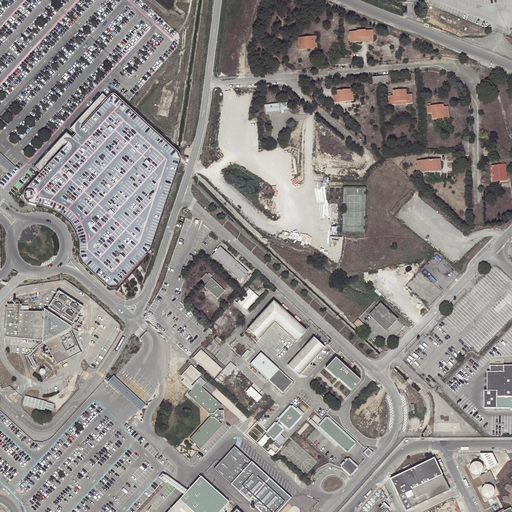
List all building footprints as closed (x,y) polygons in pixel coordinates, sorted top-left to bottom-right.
[(358,31),(349,32),(350,42),(361,41),(361,38),(373,37),(372,30),(365,31),(365,30),(358,30),(358,31)] [(316,36),(298,38),(299,50),(307,49),(307,46),(317,46),(316,36)] [(356,95),(355,89),(337,90),(337,94),(333,95),(333,103),(353,101),(353,95),(356,95)] [(394,95),(388,96),(389,105),(395,105),(395,102),(406,101),(407,104),(412,103),(412,94),(406,94),(406,89),(393,91),(394,95)] [(34,168),(33,170),(39,175),(27,187),(28,191),(27,191),(26,192),(25,194),(25,196),(25,197),(26,199),(27,200),(29,200),(28,202),(33,203),(36,204),(48,207),(55,210),(61,213),(72,223),(77,231),(79,241),(80,256),(85,264),(108,285),(117,285),(150,250),(179,160),(176,152),(125,105),(112,94),(107,98),(102,93),(72,127),(68,131),(74,136),(71,140),(65,134),(63,136),(34,168)] [(265,103),(266,111),(289,110),(288,102),(265,103)] [(428,106),(428,111),(432,111),(432,113),(432,119),(449,118),(448,106),(444,106),(443,105),(428,106)] [(0,166),(2,169),(6,171),(9,175),(15,169),(11,165),(8,162),(4,159),(1,155),(0,154),(0,166)] [(417,160),(417,165),(416,165),(417,173),(441,171),(440,158),(417,160)] [(506,164),(492,165),(493,182),(500,181),(499,178),(507,177),(506,164)] [(235,260),(220,246),(216,250),(212,255),(240,280),(248,272),(235,260)] [(204,286),(217,298),(224,290),(206,273),(201,278),(207,283),(206,284),(204,286)] [(249,288),(237,301),(246,309),(257,296),(249,288)] [(6,304),(5,336),(41,340),(40,341),(41,341),(70,326),(70,325),(83,306),(58,290),(46,309),(42,307),(42,311),(21,310),(21,304),(20,304),(6,304)] [(295,341),(306,330),(273,301),(247,330),(249,333),(251,331),(259,339),(274,322),(295,341)] [(380,302),(369,314),(386,331),(398,318),(380,302)] [(364,324),(358,319),(353,323),(359,329),(364,324)] [(82,352),(70,326),(41,341),(45,349),(55,366),(82,352)] [(298,375),(324,347),(313,338),(288,365),(298,375)] [(200,349),(193,357),(214,377),(222,368),(200,349)] [(293,381),(260,351),(250,362),(282,393),(293,381)] [(350,392),(359,382),(334,360),(324,370),(336,381),(337,380),(350,392)] [(225,368),(222,371),(228,376),(236,367),(230,362),(225,368)] [(200,373),(190,364),(181,376),(184,379),(182,381),(191,390),(188,394),(209,413),(209,417),(189,438),(200,448),(222,424),(218,420),(220,418),(223,418),(223,410),(219,410),(218,409),(218,408),(221,405),(197,383),(194,387),(190,384),(200,373)] [(486,372),(486,391),(483,391),(483,409),(510,409),(510,411),(511,410),(511,365),(489,366),(489,372),(486,372)] [(116,388),(119,391),(122,394),(126,397),(130,401),(133,404),(137,408),(140,410),(145,404),(142,402),(139,398),(135,395),(132,392),(128,389),(125,385),(121,382),(118,378),(115,376),(113,375),(108,381),(112,384),(116,388)] [(262,397),(250,387),(246,392),(257,402),(262,397)] [(291,404),(278,418),(289,428),(302,414),(291,404)] [(355,443),(327,417),(319,426),(347,452),(355,443)] [(275,422),(265,432),(273,439),(283,429),(275,422)] [(234,447),(213,470),(258,511),(278,511),(290,500),(234,447)] [(364,452),(369,457),(372,453),(367,448),(364,452)] [(499,464),(492,450),(482,455),(489,469),(499,464)] [(389,479),(405,511),(449,490),(442,475),(434,457),(389,479)] [(348,459),(341,467),(351,475),(357,468),(348,459)] [(477,463),(476,464),(475,465),(474,465),(473,466),(473,467),(473,469),(473,470),(473,471),(473,472),(474,473),(474,474),(475,475),(476,475),(477,476),(479,476),(480,476),(481,475),(482,475),(483,474),(484,474),(485,472),(485,471),(485,470),(485,469),(485,468),(485,467),(484,466),(484,465),(483,464),(482,464),(481,463),(479,463),(478,463),(477,463)] [(496,481),(492,473),(482,478),(486,486),(496,481)] [(218,511),(228,501),(200,476),(167,511),(218,511)] [(488,486),(487,487),(486,487),(486,488),(485,489),(484,490),(484,491),(484,492),(484,493),(484,494),(484,496),(485,497),(486,497),(487,498),(488,499),(489,499),(490,499),(491,499),(492,499),(493,498),(494,497),(495,497),(496,495),(496,494),(497,492),(496,491),(496,490),(496,489),(495,488),(494,487),(493,487),(492,486),(491,486),(490,486),(488,486)]
